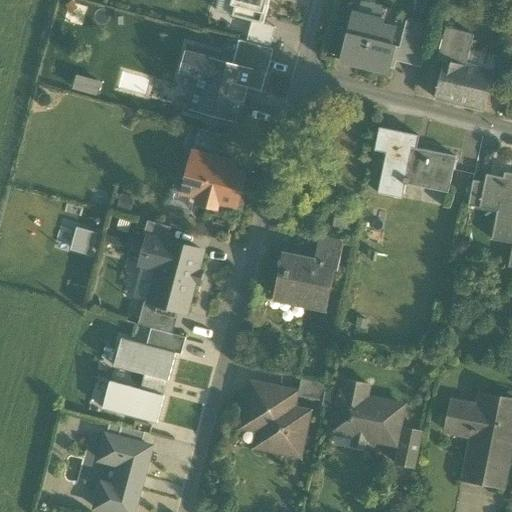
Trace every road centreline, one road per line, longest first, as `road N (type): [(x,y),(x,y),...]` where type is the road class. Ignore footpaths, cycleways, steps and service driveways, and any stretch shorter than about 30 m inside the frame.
road 1 (residential): [(188,511),(300,74)]
road 2 (residential): [(511,130),(300,74)]
